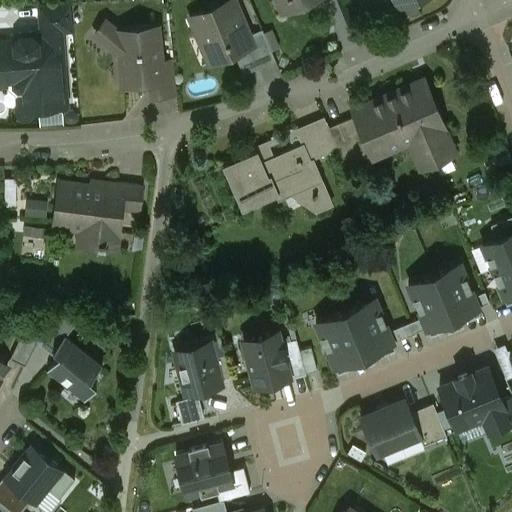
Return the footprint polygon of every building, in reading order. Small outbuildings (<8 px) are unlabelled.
[(233,0),(228,0),(189,17),(198,38),(205,35),(216,61),(242,50),(251,71),(275,61),(262,29),(248,35),(233,0)] [(286,0),(290,9),(312,0),(286,0)] [(410,0),(398,5),(386,10),(392,24),(420,13),(414,0),(410,0)] [(39,34),(61,33),(73,32),(71,3),(36,4),(39,34)] [(155,27),(118,30),(108,43),(119,53),(117,56),(118,64),(121,68),(123,84),(149,82),(160,81),(158,61),(155,27)] [(66,104),(61,33),(39,34),(0,37),(0,79),(13,79),(15,108),(66,104)] [(173,60),(158,61),(160,81),(149,82),(151,96),(176,94),(173,60)] [(392,93),(353,110),(356,116),(368,145),(410,127),(425,164),(453,152),(442,127),(443,127),(425,84),(394,97),(392,93)] [(356,116),(328,127),(337,149),(344,166),(372,154),(368,145),(356,116)] [(325,121),(297,133),(301,144),(308,161),(337,149),(328,127),(325,121)] [(301,144),(261,160),(257,151),(223,166),(242,209),(276,195),(278,200),(298,191),(309,198),(322,192),(321,191),(323,182),(316,176),(316,167),(308,161),(301,144)] [(60,183),(59,183),(54,223),(55,223),(83,227),(98,246),(99,245),(116,248),(120,208),(122,208),(138,210),(141,185),(102,180),(101,180),(94,187),(60,183)] [(49,214),(50,197),(30,196),(28,213),(49,214)] [(511,231),(483,244),(504,296),(511,292),(511,231)] [(461,263),(409,284),(427,328),(479,306),(461,263)] [(394,342),(375,298),(316,322),(334,366),(394,342)] [(82,315),(50,314),(39,335),(38,338),(39,339),(39,338),(53,349),(64,334),(65,335),(82,315)] [(279,327),(239,339),(254,390),(294,377),(279,327)] [(39,335),(24,328),(9,358),(25,366),(38,338),(39,335)] [(65,335),(64,334),(53,349),(59,354),(46,369),(84,400),(96,385),(90,380),(102,365),(65,335)] [(171,349),(183,397),(225,386),(212,338),(171,349)] [(483,366),(440,382),(461,431),(504,415),(483,366)] [(405,397),(361,416),(363,421),(369,436),(377,456),(421,439),(422,438),(414,418),(413,418),(411,412),(407,402),(405,397)] [(433,403),(411,412),(413,418),(414,418),(422,438),(421,439),(424,446),(447,436),(433,403)] [(65,469),(31,442),(11,468),(18,473),(11,483),(37,504),(65,469)] [(192,450),(176,454),(187,495),(203,491),(217,487),(225,484),(223,475),(230,473),(222,442),(206,446),(206,445),(192,449),(192,450)] [(10,511),(0,503),(0,511),(10,511)]
